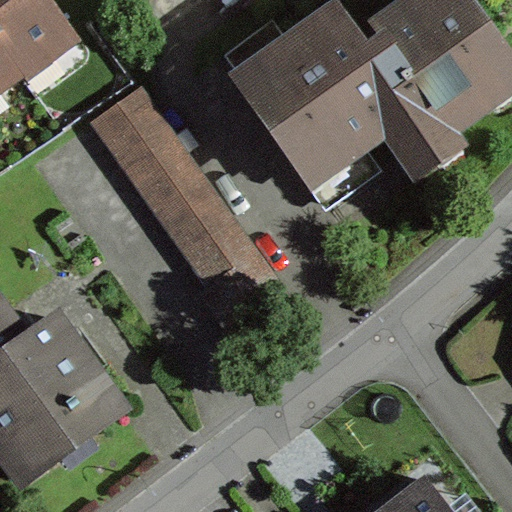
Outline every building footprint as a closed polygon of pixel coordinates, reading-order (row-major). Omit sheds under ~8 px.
[(41,46),(46,53),(55,55),(78,38),(49,0),(0,0),(0,44),(15,64),(41,46)] [(452,131),(511,87),(511,68),(462,0),(420,0),(377,31),(385,42),(367,54),(337,12),(292,45),(242,80),(309,173),(339,152),(346,160),(364,147),(384,133),(415,176),(460,143),(452,131)] [(225,55),(242,80),(292,45),(273,19),(225,55)] [(0,84),(14,74),(15,64),(0,44),(0,84)] [(242,343),(296,305),(141,89),(95,123),(211,285),(204,290),(242,343)] [(381,171),(364,147),(346,160),(339,152),(309,173),(333,206),(381,171)] [(0,361),(27,341),(0,304),(0,361)] [(0,441),(30,482),(125,412),(56,319),(27,341),(0,361),(0,441)] [(451,511),(428,481),(388,511),(451,511)]
